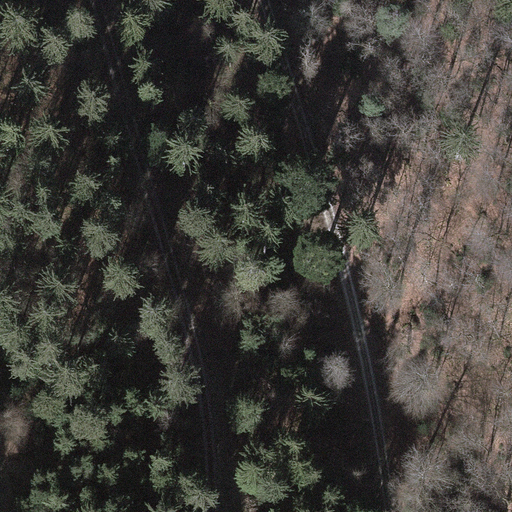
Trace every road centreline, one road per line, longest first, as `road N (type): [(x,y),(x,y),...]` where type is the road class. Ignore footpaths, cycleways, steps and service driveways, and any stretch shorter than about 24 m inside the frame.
road 1 (track): [(387,511),(374,401),(261,0)]
road 2 (track): [(209,511),(187,302),(96,0)]
